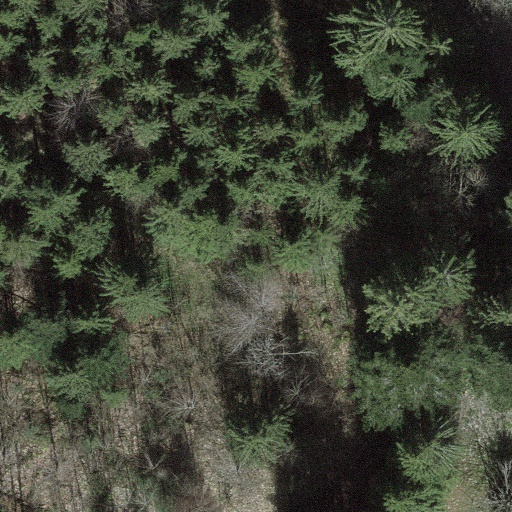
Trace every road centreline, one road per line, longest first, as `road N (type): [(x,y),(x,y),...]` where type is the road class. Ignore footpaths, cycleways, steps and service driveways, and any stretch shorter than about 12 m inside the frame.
road 1 (track): [(511,202),(458,102),(349,0)]
road 2 (track): [(405,511),(511,312)]
